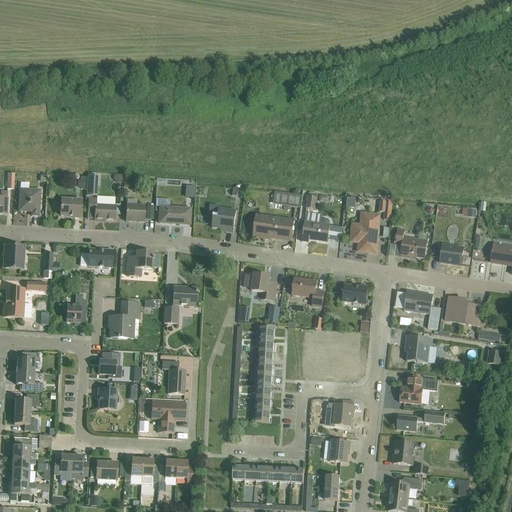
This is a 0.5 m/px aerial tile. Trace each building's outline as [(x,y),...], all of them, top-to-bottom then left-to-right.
[(188,184),(187,196),(197,196),(198,184),(188,184)] [(232,197),(241,198),(242,190),(233,189),(232,197)] [(19,212),(32,213),(31,217),(38,217),(40,191),(20,190),(19,212)] [(295,196),(277,194),(276,204),(293,206),(295,196)] [(349,196),(348,205),(358,206),(359,196),(349,196)] [(0,215),(7,216),(8,199),(7,199),(0,198),(0,215)] [(308,198),(306,209),(315,211),(317,199),(308,198)] [(60,217),(73,218),(73,219),(80,220),(81,201),(61,200),(60,217)] [(88,200),(88,214),(87,220),(114,222),(115,216),(120,216),(120,205),(115,205),(115,208),(96,207),(96,201),(88,200)] [(379,213),(385,214),(384,221),(390,222),(392,204),(381,203),(379,213)] [(125,222),(144,223),(145,207),(126,206),(125,222)] [(441,207),(442,215),(450,214),(449,206),(441,207)] [(474,215),(476,209),(465,206),(464,213),(474,215)] [(155,212),(160,212),(159,224),(190,226),(191,210),(155,208),(155,212)] [(224,233),(233,234),(236,212),(218,210),(217,218),(213,217),(212,229),(224,231),(224,233)] [(358,253),(375,255),(379,217),(362,215),(361,227),(353,226),(351,243),(359,244),(358,253)] [(291,238),(293,222),(261,218),(260,224),(255,223),(252,224),(252,229),(254,231),(253,237),(276,240),(277,236),(291,238)] [(322,223),(321,225),(304,223),(301,243),(308,244),(309,241),(327,243),(330,227),(329,226),(330,224),(329,222),(327,220),(325,220),(323,221),(322,223)] [(454,224),(449,235),(457,238),(462,227),(454,224)] [(395,246),(401,247),(400,258),(409,260),(409,258),(425,260),(427,243),(403,239),(404,232),(397,231),(395,246)] [(477,238),(475,248),(483,249),(485,239),(477,238)] [(23,262),(24,247),(7,246),(6,259),(4,260),(4,269),(21,270),(21,261),(23,262)] [(442,247),(440,264),(461,267),(463,250),(442,247)] [(491,264),(511,266),(511,273),(511,276),(511,249),(493,247),(491,264)] [(80,267),(88,267),(88,268),(112,269),(112,252),(88,251),(88,256),(81,255),(80,267)] [(51,280),(52,255),(45,254),(43,279),(51,280)] [(152,271),(153,255),(137,254),(136,259),(128,259),(127,278),(140,279),(141,271),(152,271)] [(254,277),(245,276),(243,288),(252,289),(251,293),(263,294),(262,301),(274,303),(277,285),(269,284),(270,278),(254,276),(254,277)] [(312,308),(321,309),(324,293),(315,292),(316,283),(294,280),(294,282),(292,282),(292,286),(293,287),(292,297),(313,300),(312,308)] [(26,292),(46,293),(47,284),(26,283),(26,292)] [(342,303),(365,306),(368,288),(360,287),(360,288),(345,286),(342,303)] [(196,289),(173,288),(173,310),(164,309),(163,325),(177,326),(179,310),(177,310),(177,307),(196,308),(196,289)] [(4,307),(3,318),(23,319),(31,319),(32,305),(23,305),(24,291),(7,290),(6,307),(4,307)] [(427,330),(437,332),(440,310),(431,309),(433,297),(406,293),(404,312),(430,316),(427,330)] [(85,328),(86,302),(82,301),(82,296),(75,295),(75,301),(75,308),(67,308),(66,324),(79,325),(78,328),(85,328)] [(445,322),(478,327),(481,308),(465,306),(466,302),(449,299),(445,322)] [(144,310),(153,310),(153,302),(145,302),(144,310)] [(139,320),(140,305),(122,304),(121,319),(109,318),(108,325),(110,325),(110,339),(127,340),(127,331),(132,332),(133,320),(139,320)] [(268,324),(277,326),(280,309),(272,308),(271,320),(268,320),(268,324)] [(316,319),(314,329),(321,331),(323,321),(316,319)] [(363,319),(363,331),(372,331),(372,319),(363,319)] [(261,329),(260,341),(274,342),(275,330),(261,329)] [(503,341),(503,333),(481,332),(481,340),(503,341)] [(409,347),(407,363),(425,365),(427,348),(431,349),(432,341),(406,338),(405,347),(409,347)] [(260,341),(259,353),(274,354),(274,342),(260,341)] [(489,352),(487,365),(499,367),(502,354),(489,352)] [(259,353),(259,364),(273,366),(274,354),(259,353)] [(99,361),(99,376),(108,376),(108,379),(121,380),(121,368),(119,368),(119,366),(120,355),(102,354),(102,362),(99,361)] [(17,360),(17,373),(34,374),(35,364),(39,364),(39,355),(22,355),(21,360),(17,360)] [(162,363),(161,371),(169,371),(167,396),(184,396),(185,372),(178,371),(178,363),(162,363)] [(259,364),(258,376),(272,377),(273,366),(259,364)] [(34,374),(17,373),(16,386),(20,387),(20,393),(42,394),(43,385),(34,384),(34,374)] [(258,376),(258,388),(272,389),(272,377),(258,376)] [(401,388),(399,404),(421,406),(423,391),(437,393),(438,382),(409,378),(407,389),(401,388)] [(258,388),(257,399),(271,400),(272,389),(258,388)] [(98,390),(97,397),(99,397),(98,411),(115,412),(117,391),(98,390)] [(15,402),(15,414),(30,415),(30,408),(39,409),(40,397),(26,397),(26,402),(15,402)] [(257,399),(256,411),(270,412),(271,400),(257,399)] [(335,406),(334,416),(333,426),(350,428),(352,415),(353,415),(354,408),(354,403),(342,402),(342,407),(335,406)] [(185,405),(152,403),(151,421),(159,421),(158,434),(173,435),(174,422),(184,422),(185,405)] [(270,412),(256,411),(256,423),(270,425),(270,412)] [(424,420),(398,417),(396,431),(416,434),(417,423),(444,426),(445,415),(425,413),(424,420)] [(30,415),(15,414),(14,427),(24,428),(24,433),(37,433),(38,422),(29,422),(30,415)] [(151,436),(152,421),(141,420),(140,436),(151,436)] [(38,449),(51,449),(52,438),(39,437),(38,449)] [(13,447),(12,460),(30,461),(36,461),(37,461),(37,456),(36,456),(37,441),(31,440),(14,440),(14,447),(13,447)] [(329,463),(346,465),(348,451),(349,451),(350,444),(331,442),(329,463)] [(393,465),(413,467),(414,459),(412,459),(413,445),(397,443),(395,457),(394,457),(393,465)] [(71,474),(72,457),(61,457),(61,462),(54,462),(54,476),(60,476),(60,474),(71,474)] [(83,458),(72,457),(71,474),(71,480),(77,481),(78,477),(87,478),(88,464),(83,464),(83,458)] [(12,460),(12,472),(30,473),(30,466),(36,466),(36,461),(30,461),(12,460)] [(141,478),(142,461),(131,460),(131,464),(125,464),(124,482),(130,483),(130,477),(141,478)] [(153,461),(142,461),(141,478),(142,478),(141,486),(152,486),(152,483),(158,484),(159,466),(153,465),(153,461)] [(159,466),(158,484),(164,484),(164,479),(175,480),(177,462),(165,462),(165,466),(159,466)] [(177,462),(175,480),(186,480),(186,485),(192,486),(193,467),(187,467),(187,463),(177,462)] [(96,480),(116,481),(117,464),(97,463),(96,480)] [(232,482),(245,482),(245,468),(233,467),(232,482)] [(415,475),(427,477),(428,469),(416,467),(415,475)] [(245,482),(256,483),(257,469),(245,468),(245,482)] [(256,483),(268,484),(269,469),(257,469),(256,483)] [(268,484),(280,484),(280,470),(269,469),(268,484)] [(280,484),(291,485),(292,471),(280,470),(280,484)] [(292,471),(291,485),(303,486),(304,471),(292,471)] [(12,472),(11,484),(29,485),(30,473),(12,472)] [(325,477),(325,490),(339,490),(339,478),(325,477)] [(391,484),(389,498),(408,500),(409,493),(411,491),(421,492),(422,481),(404,479),(404,485),(391,484)] [(461,483),(460,491),(468,492),(469,488),(469,484),(461,483)] [(10,496),(10,504),(16,504),(33,505),(34,497),(28,496),(29,490),(35,490),(44,492),(44,494),(49,495),(49,486),(43,486),(36,485),(29,485),(11,484),(10,496)] [(339,490),(325,490),(324,502),(338,502),(339,490)] [(99,505),(101,497),(94,495),(91,503),(99,505)] [(408,500),(389,498),(387,511),(418,511),(419,511),(409,510),(407,508),(408,500)]
